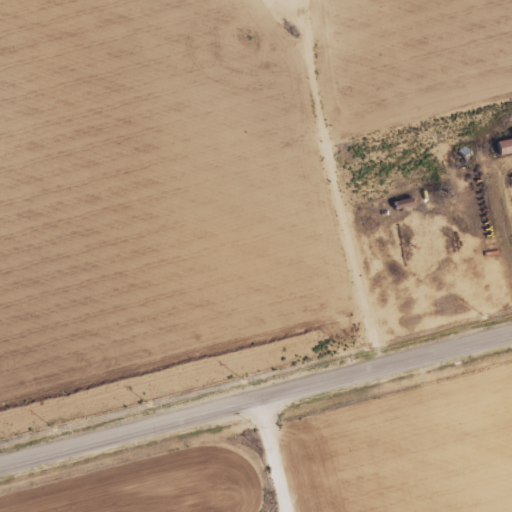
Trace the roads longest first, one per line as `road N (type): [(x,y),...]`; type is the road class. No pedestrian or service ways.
road 1 (secondary): [(511,332),(0,464)]
road 2 (track): [(363,370),(324,70)]
